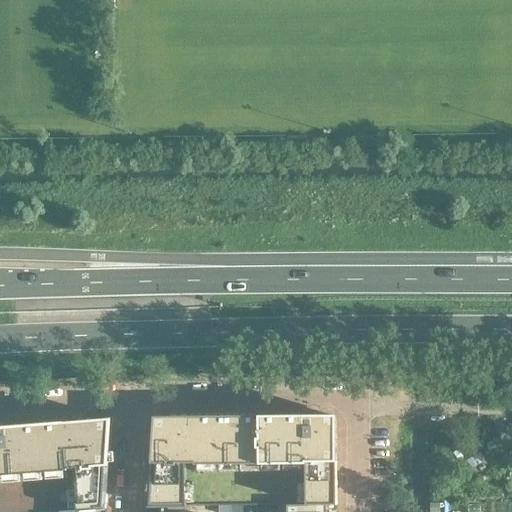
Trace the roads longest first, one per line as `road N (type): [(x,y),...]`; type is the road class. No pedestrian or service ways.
road 1 (trunk): [(0,339),(511,329)]
road 2 (primary): [(309,280),(0,286)]
road 3 (residential): [(354,411),(332,399),(132,399)]
road 4 (trunk): [(511,280),(309,280)]
road 5 (residential): [(132,399),(0,410)]
road 6 (residential): [(354,411),(475,411)]
